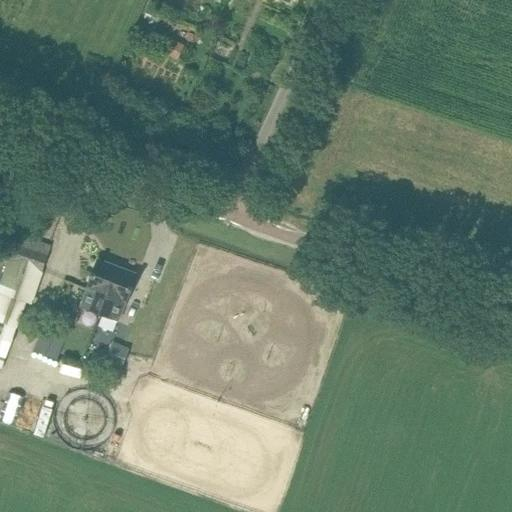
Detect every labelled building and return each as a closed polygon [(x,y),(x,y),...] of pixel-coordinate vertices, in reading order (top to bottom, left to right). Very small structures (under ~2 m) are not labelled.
[(0,257),(42,273),(51,246),(9,231),(0,257)] [(80,307),(100,315),(118,267),(97,259),(86,288),(87,288),(80,307)] [(0,355),(5,357),(25,302),(31,304),(41,275),(8,264),(0,287),(0,355)] [(138,274),(118,267),(100,315),(118,321),(125,303),(126,303),(138,274)] [(40,336),(33,352),(56,361),(62,345),(40,336)] [(112,343),(105,363),(117,367),(124,348),(112,343)] [(0,420),(14,425),(24,398),(9,393),(0,420)] [(38,403),(30,434),(44,438),(53,407),(38,403)]
